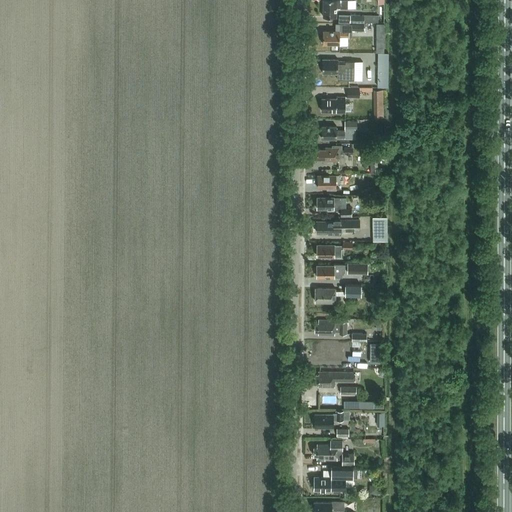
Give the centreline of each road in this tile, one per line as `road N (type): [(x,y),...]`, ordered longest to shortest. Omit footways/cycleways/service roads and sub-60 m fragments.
road 1 (residential): [(294,511),(298,0)]
road 2 (trunk): [(506,511),(507,0)]
